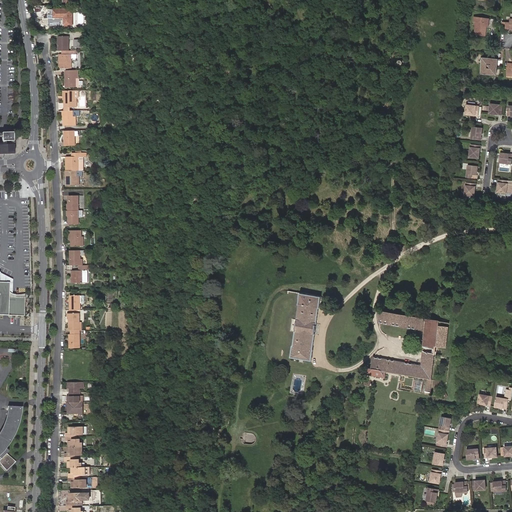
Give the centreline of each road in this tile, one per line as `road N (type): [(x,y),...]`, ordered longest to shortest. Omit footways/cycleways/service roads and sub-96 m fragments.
road 1 (residential): [(52,511),(55,166)]
road 2 (secondary): [(33,176),(43,257),(35,511)]
road 3 (track): [(357,287),(284,287),(270,296),(247,361),(219,511)]
road 4 (track): [(402,254),(388,217),(325,172),(280,169),(211,195),(197,177)]
road 5 (track): [(381,211),(294,0)]
road 6 (track): [(392,224),(379,127),(404,0)]
road 7 (residential): [(511,467),(467,470),(456,461),(466,420),(511,421)]
road 8 (residential): [(55,166),(42,37),(27,37)]
